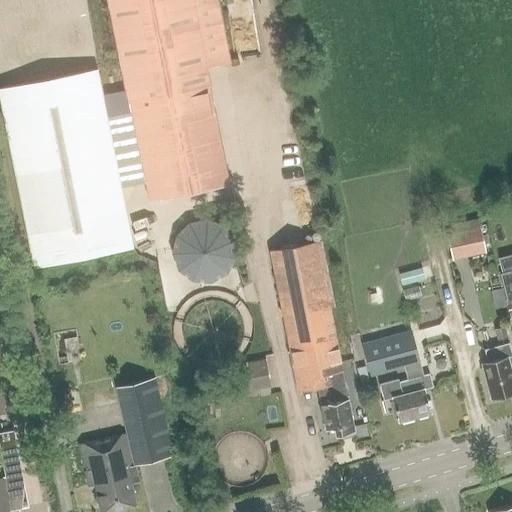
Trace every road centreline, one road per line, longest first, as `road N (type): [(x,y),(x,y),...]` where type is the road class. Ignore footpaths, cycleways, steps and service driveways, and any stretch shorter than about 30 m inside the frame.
road 1 (unknown): [(307,506),(257,264),(270,158),(262,0)]
road 2 (tertiary): [(290,511),(511,444)]
